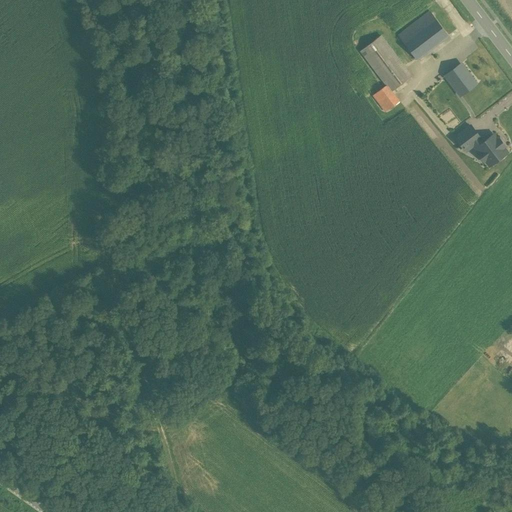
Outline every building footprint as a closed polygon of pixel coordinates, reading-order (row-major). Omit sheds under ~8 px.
[(417,60),(448,35),(430,11),(398,36),(417,60)] [(391,91),(411,76),(381,36),(361,50),(386,85),(373,95),(386,111),(399,101),(391,91)] [(476,84),(461,64),(445,75),(461,95),(476,84)] [(455,138),(465,151),(473,145),(480,139),(481,139),(471,126),(455,138)] [(490,166),(507,152),(503,147),(505,146),(499,139),(497,140),(493,134),(482,143),(480,139),(473,145),(479,152),(478,154),(484,161),(485,160),(490,166)]
